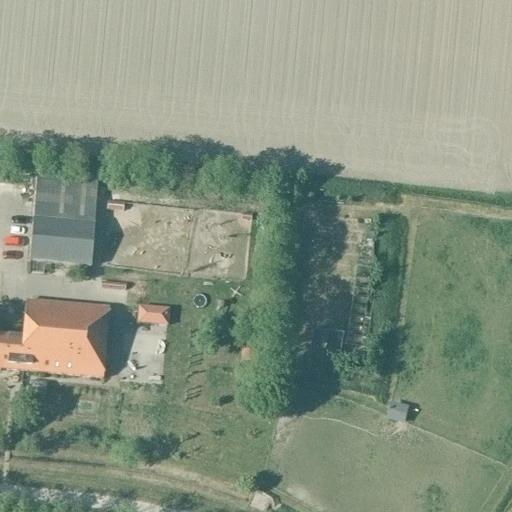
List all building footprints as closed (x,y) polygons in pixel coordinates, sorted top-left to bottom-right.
[(37,171),(29,263),(92,268),(98,178),(37,171)] [(189,226),(198,243),(215,234),(206,217),(189,226)] [(88,279),(89,270),(79,269),(78,279),(88,279)] [(1,370),(103,379),(109,309),(27,302),(23,338),(0,336),(0,371),(1,372),(1,370)] [(124,305),(123,323),(154,324),(154,306),(124,305)] [(255,352),(240,352),(240,364),(254,364),(255,352)]
